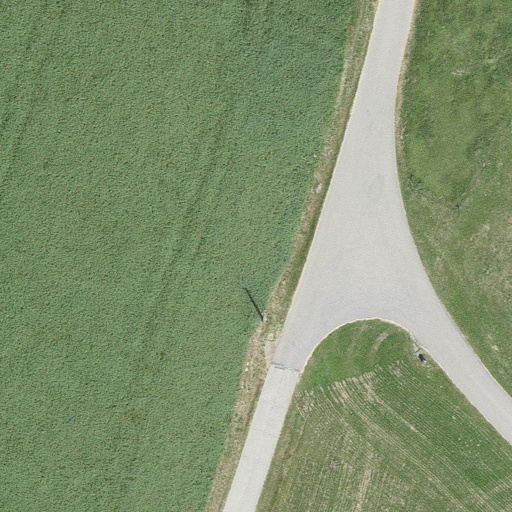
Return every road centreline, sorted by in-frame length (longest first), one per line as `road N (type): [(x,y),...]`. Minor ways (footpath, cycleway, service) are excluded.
road 1 (unclassified): [(241,511),(346,227)]
road 2 (unclassified): [(346,227),(511,414)]
road 3 (unclassified): [(346,227),(391,0)]
